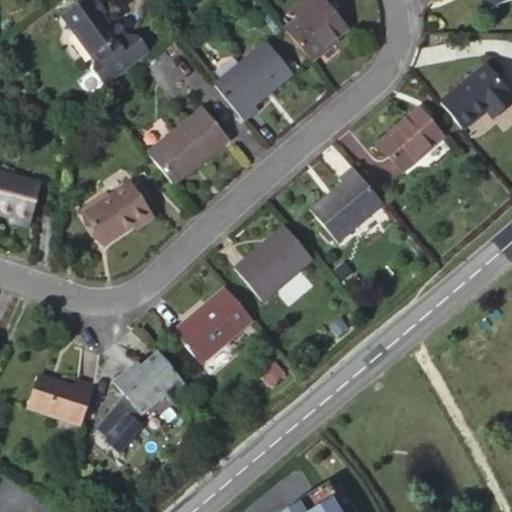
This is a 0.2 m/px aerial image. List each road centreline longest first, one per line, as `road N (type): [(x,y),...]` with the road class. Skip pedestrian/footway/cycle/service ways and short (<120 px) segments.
road 1 (residential): [(0,273),(69,296),(111,299),(147,284),(385,72),(401,23),(396,0)]
road 2 (tertiary): [(193,511),(511,243)]
